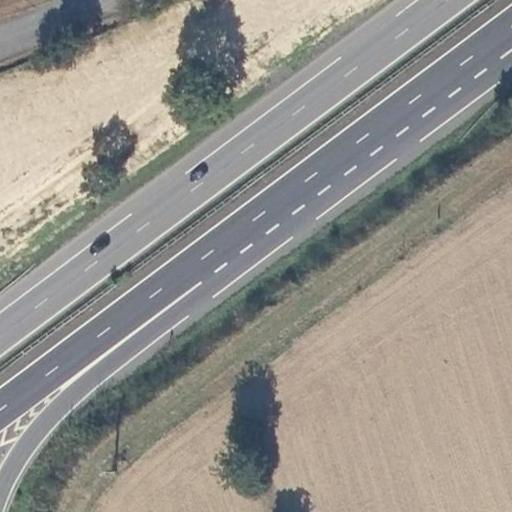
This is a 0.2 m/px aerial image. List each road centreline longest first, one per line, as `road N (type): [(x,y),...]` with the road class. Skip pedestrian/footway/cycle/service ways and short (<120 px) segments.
road 1 (trunk): [(445,0),(0,334)]
road 2 (trunk): [(172,280),(511,26)]
road 3 (trunk): [(0,491),(48,418),(142,334),(172,280)]
road 4 (trunk): [(0,409),(172,280)]
